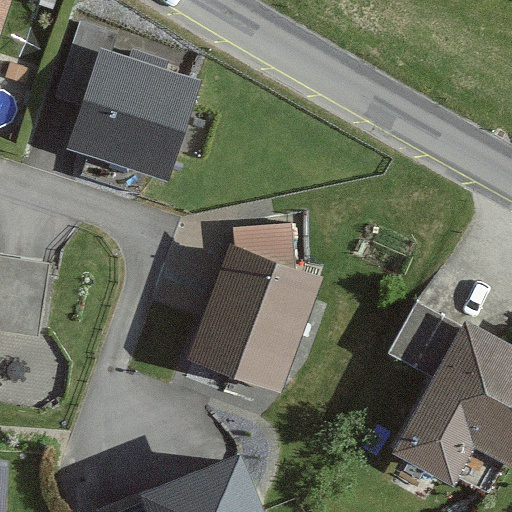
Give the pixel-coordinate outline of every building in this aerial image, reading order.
[(0,0),(0,64),(20,0),(0,0)] [(202,88),(104,56),(72,150),(170,183),(202,88)] [(190,357),(280,390),(322,279),(232,245),(190,357)] [(511,340),(471,317),(395,447),(458,483),(478,447),(511,466),(511,340)] [(263,511),(239,450),(145,486),(155,511),(263,511)]
